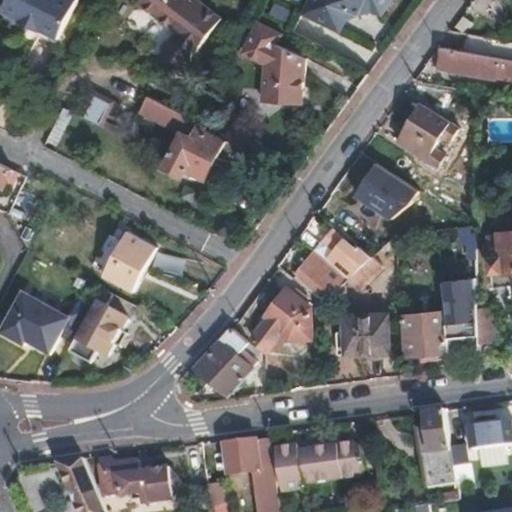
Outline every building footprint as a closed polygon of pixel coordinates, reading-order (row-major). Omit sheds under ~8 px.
[(7,0),(4,9),(22,18),(21,20),(41,31),(42,27),(61,36),(77,0),(7,0)] [(139,0),(137,3),(175,33),(178,35),(173,43),(164,55),(183,70),(222,18),(198,0),(139,0)] [(310,0),(306,10),(339,26),(344,15),(347,12),(350,8),(357,12),(363,10),(369,8),(372,8),(375,8),(377,9),(379,10),(387,0),(310,0)] [(267,61),(305,81),(307,54),(279,39),(282,32),(260,20),(248,43),(243,41),(240,46),(267,59),(267,61)] [(178,35),(175,33),(169,40),(173,43),(178,35)] [(511,62),(500,61),(446,51),(442,70),(506,81),(507,79),(511,79),(511,62)] [(304,98),(305,81),(267,61),(265,96),(304,98)] [(511,79),(507,79),(506,81),(503,97),(511,99),(511,79)] [(95,90),(83,115),(104,125),(116,100),(95,90)] [(209,134),(211,128),(197,121),(150,97),(143,112),(182,132),(166,167),(183,176),(186,171),(205,180),(225,142),(209,134)] [(64,108),(48,141),(57,145),(73,113),(64,108)] [(422,112),(401,142),(420,156),(441,171),(449,161),(438,152),(440,149),(446,140),(455,146),(464,134),(440,118),(437,122),(434,120),(422,112)] [(446,140),(440,149),(449,155),(455,146),(446,140)] [(0,182),(6,185),(15,168),(0,160),(0,182)] [(422,192),(380,164),(359,196),(395,219),(414,205),(422,192)] [(120,238),(106,232),(90,265),(104,271),(102,275),(132,290),(154,245),(124,230),(120,238)] [(360,250),(357,248),(355,250),(333,230),(324,240),(314,250),(316,252),(341,274),(347,279),(370,258),(360,250)] [(511,232),(486,233),(488,286),(505,285),(506,295),(511,295),(511,232)] [(370,258),(386,243),(377,233),(360,250),(370,258)] [(316,252),(297,274),(321,296),(332,284),(341,274),(316,252)] [(347,279),(344,282),(351,288),(355,292),(379,267),(370,258),(347,279)] [(297,274),(294,278),(318,299),(321,296),(297,274)] [(478,345),(477,310),(463,311),(460,280),(443,281),(446,312),(403,317),(408,356),(466,350),(478,349),(478,345)] [(107,289),(99,302),(107,307),(109,306),(116,294),(107,289)] [(54,358),(75,315),(22,290),(1,332),(54,358)] [(312,311),(289,291),(267,317),(269,319),(253,338),(268,351),(285,332),(291,338),(315,334),(312,311)] [(133,319),(140,307),(116,294),(109,306),(111,307),(133,319)] [(115,348),(133,319),(111,307),(92,336),(115,348)] [(495,309),(477,310),(478,345),(497,344),(495,309)] [(387,352),(386,315),(343,315),(344,353),(387,352)] [(234,329),(198,368),(228,394),(251,369),(238,356),(250,342),(234,329)] [(467,360),(479,358),(478,349),(466,350),(467,360)] [(447,410),(426,413),(428,426),(431,441),(433,460),(437,470),(440,470),(441,478),(454,477),(457,476),(447,410)] [(511,443),(511,422),(471,428),(475,450),(511,443)] [(431,441),(428,426),(419,427),(421,442),(431,441)] [(283,511),(272,439),(229,446),(233,474),(264,471),(268,497),(259,498),(261,511),(283,511)] [(301,447),(279,450),(286,493),(308,489),(307,485),(363,475),(368,467),(365,448),(356,442),(302,452),(301,447)] [(472,465),(468,443),(454,446),(458,467),(472,465)] [(107,511),(84,459),(58,462),(79,511),(107,511)] [(116,460),(102,462),(106,498),(141,494),(143,506),(176,502),(175,495),(178,491),(177,480),(172,475),(171,470),(140,474),(139,463),(116,465),(116,460)] [(226,479),(210,481),(213,505),(230,504),(226,479)]
